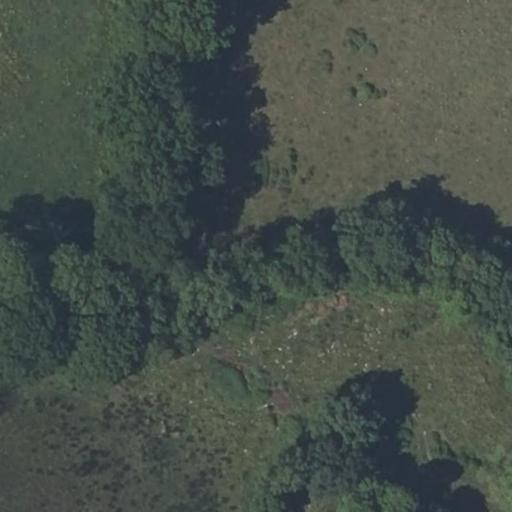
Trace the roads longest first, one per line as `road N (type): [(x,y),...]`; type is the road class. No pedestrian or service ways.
road 1 (track): [(511,340),(432,266),(322,265),(135,308)]
road 2 (track): [(135,308),(0,307)]
